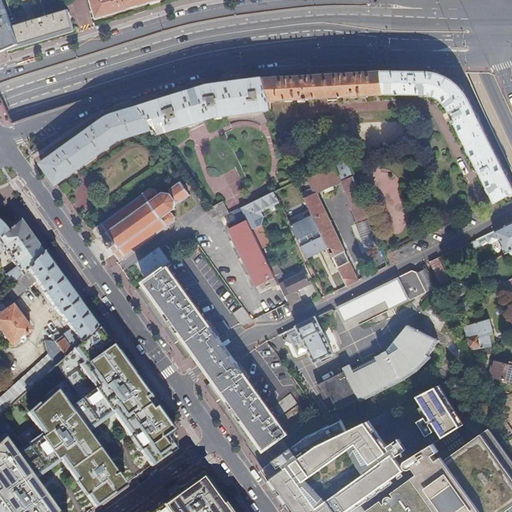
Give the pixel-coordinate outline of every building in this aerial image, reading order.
[(22,48),(13,27),(1,0),(0,0),(0,54),(7,51),(8,52),(22,48)] [(92,0),(98,18),(158,0),(92,0)] [(13,27),(22,48),(75,31),(69,11),(13,27)] [(262,78),(269,100),(298,99),(305,98),(305,100),(308,100),(308,98),(385,94),(385,93),(383,76),(382,71),(332,74),(262,78)] [(383,76),(385,93),(434,95),(440,97),(446,102),(449,106),(456,119),(453,120),(455,124),(457,123),(496,202),(511,193),(511,185),(468,96),(464,90),(458,84),(453,80),(445,76),(436,73),(391,72),(392,75),(383,76)] [(140,107),(159,133),(182,126),(203,119),(218,115),(226,114),(262,109),(271,108),(269,100),(262,78),(208,86),(140,107)] [(511,183),(468,96),(511,185),(511,183)] [(109,117),(42,164),(57,185),(119,140),(151,129),(151,130),(149,131),(151,134),(153,134),(159,133),(140,107),(109,117)] [(294,127),(294,136),(336,133),(335,119),(316,120),(316,126),(304,127),(294,127)] [(296,182),(347,286),(359,280),(345,251),(317,193),(341,182),(352,177),(352,176),(345,158),(296,182)] [(341,182),(350,203),(361,199),(352,177),(341,182)] [(280,185),(282,189),(285,187),(293,183),(292,179),(280,185)] [(95,228),(96,229),(108,245),(119,261),(120,262),(121,261),(121,260),(124,258),(125,258),(127,257),(126,256),(133,251),(134,252),(135,251),(135,250),(141,246),(142,246),(144,245),(143,244),(149,240),(150,240),(152,239),(151,239),(158,234),(158,235),(160,233),(166,228),(167,228),(168,227),(174,222),(175,218),(172,213),(170,212),(173,210),(174,211),(175,209),(175,208),(176,203),(180,204),(190,196),(181,182),(170,189),(169,193),(164,193),(164,191),(161,192),(162,193),(161,194),(158,196),(158,194),(155,190),(150,189),(144,193),(143,193),(142,194),(143,194),(135,199),(134,200),(127,205),(125,206),(126,206),(119,211),(117,212),(117,213),(111,217),(111,216),(109,217),(110,218),(103,223),(102,223),(100,224),(101,224),(97,227),(97,226),(95,228)] [(274,193),(278,200),(289,195),(285,187),(282,189),(274,193)] [(259,211),(279,202),(278,200),(274,193),(242,208),(247,217),(259,211)] [(349,203),(357,222),(368,218),(361,199),(350,203),(349,203)] [(223,203),(213,208),(214,210),(221,219),(229,214),(223,203)] [(214,210),(207,214),(214,222),(221,219),(214,210)] [(257,216),(259,211),(247,217),(249,223),(253,230),(261,225),(262,217),(257,216)] [(368,251),(380,247),(368,218),(357,222),(368,251)] [(4,233),(0,238),(0,252),(3,250),(9,257),(7,258),(8,260),(10,259),(16,268),(6,275),(13,286),(28,270),(43,252),(24,225),(20,219),(5,233),(4,233)] [(511,222),(478,239),(480,245),(483,246),(488,243),(491,244),(499,240),(506,254),(510,252),(511,251),(511,222)] [(253,230),(249,223),(231,231),(257,286),(275,277),(275,276),(262,249),(253,230)] [(270,245),(261,225),(253,230),(262,249),(270,245)] [(291,235),(277,242),(281,249),(294,242),(291,235)] [(151,256),(161,249),(160,248),(138,264),(150,280),(163,271),(162,269),(161,269),(151,256)] [(171,264),(161,249),(151,256),(161,269),(162,269),(163,271),(168,267),(171,264)] [(70,329),(80,343),(97,327),(63,279),(43,252),(28,270),(36,281),(44,293),(44,294),(59,316),(60,315),(70,329)] [(450,282),(439,258),(430,263),(441,286),(450,282)] [(316,265),(311,268),(316,278),(321,276),(316,265)] [(150,280),(138,288),(155,312),(171,335),(185,355),(193,349),(199,357),(223,346),(168,267),(163,271),(150,280)] [(0,309),(9,302),(36,281),(28,270),(13,286),(0,300),(0,309)] [(417,274),(426,293),(436,288),(427,270),(417,274)] [(282,272),(275,276),(275,277),(292,312),(304,307),(297,291),(310,284),(304,272),(286,281),(282,272)] [(381,286),(339,307),(338,311),(348,331),(393,309),(389,300),(393,299),(394,302),(417,292),(419,296),(426,293),(417,274),(417,273),(411,272),(381,286)] [(389,300),(393,309),(419,296),(417,292),(394,302),(393,299),(389,300)] [(0,309),(0,331),(10,346),(15,342),(17,345),(20,343),(22,343),(23,343),(24,342),(25,340),(25,339),(23,337),(30,331),(9,302),(0,309)] [(252,320),(243,307),(233,314),(242,326),(252,320)] [(315,318),(280,335),(283,340),(293,345),(293,344),(298,354),(307,350),(314,363),(333,353),(315,318)] [(214,323),(221,333),(229,328),(223,320),(214,323)] [(482,347),(482,349),(490,348),(489,339),(494,338),(492,324),(466,328),(466,338),(467,349),(482,347)] [(336,376),(350,404),(360,399),(361,401),(404,381),(419,371),(432,357),(430,356),(440,341),(410,325),(396,341),(401,348),(403,351),(394,358),(349,379),(345,371),(336,376)] [(97,389),(80,400),(69,408),(85,431),(113,411),(152,465),(155,463),(174,450),(172,447),(171,434),(173,433),(166,422),(127,369),(97,327),(80,343),(74,349),(84,363),(81,366),(97,389)] [(80,343),(70,329),(62,335),(54,341),(52,342),(43,341),(47,355),(0,397),(0,415),(15,402),(34,385),(55,365),(74,349),(80,343)] [(51,337),(54,341),(62,335),(59,331),(51,337)] [(396,341),(388,350),(391,355),(401,348),(396,341)] [(223,346),(199,357),(206,366),(215,378),(236,363),(228,352),(223,346)] [(344,368),(345,371),(349,379),(394,358),(403,351),(401,348),(391,355),(379,361),(355,372),(353,368),(351,364),(344,368)] [(84,363),(74,349),(55,365),(80,400),(97,389),(81,366),(84,363)] [(388,350),(377,356),(379,361),(391,355),(388,350)] [(377,356),(353,368),(355,372),(379,361),(377,356)] [(492,370),(490,378),(511,384),(511,381),(511,365),(492,361),(489,369),(492,370)] [(289,436),(269,409),(236,363),(215,378),(218,383),(210,389),(227,414),(231,411),(239,423),(251,441),(247,443),(248,445),(264,468),(289,450),(283,443),(290,438),(289,436)] [(336,376),(323,382),(330,396),(332,396),(338,410),(350,404),(336,376)] [(330,396),(323,382),(318,384),(325,399),(330,396)] [(460,427),(435,388),(416,398),(430,421),(427,423),(425,419),(418,423),(427,437),(434,433),(428,424),(431,422),(442,439),(460,427)] [(85,431),(69,408),(56,392),(31,415),(44,435),(17,455),(3,438),(0,441),(0,511),(57,511),(33,477),(61,457),(95,505),(113,493),(124,485),(85,431)] [(269,409),(289,436),(309,421),(290,394),(269,409)] [(385,449),(366,422),(347,431),(342,420),(304,439),(289,450),(264,468),(295,511),(346,511),(356,505),(405,470),(393,454),(403,447),(396,436),(386,443),(388,446),(385,449)] [(511,461),(489,429),(445,460),(442,457),(437,461),(433,455),(438,451),(433,444),(404,462),(404,465),(405,468),(407,469),(409,469),(414,467),(419,474),(413,478),(391,494),(393,497),(390,499),(389,497),(387,496),(384,497),(383,499),(382,502),(383,504),(382,505),(379,502),(364,511),(505,511),(511,507),(511,461)] [(151,511),(223,511),(200,479),(151,511)]
